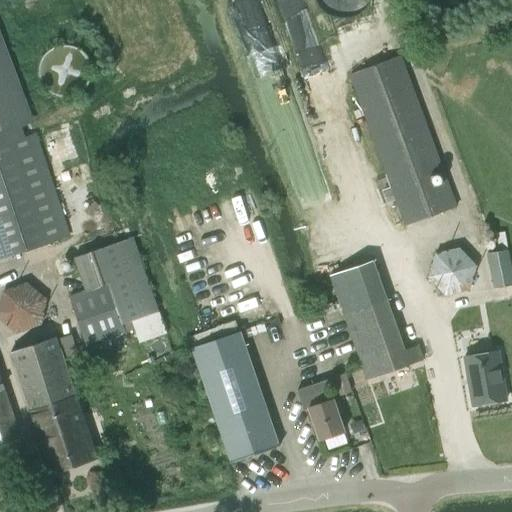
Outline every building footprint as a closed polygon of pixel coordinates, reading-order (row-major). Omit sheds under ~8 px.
[(363,0),(325,0),(327,19),(365,15),(363,0)] [(511,12),(485,19),(489,35),(511,28),(511,12)] [(379,35),(370,16),(338,30),(347,50),(379,35)] [(0,33),(0,130),(20,123),(32,118),(0,33)] [(292,197),(316,191),(279,49),(255,55),(292,197)] [(405,226),(456,207),(401,57),(350,75),(405,226)] [(20,123),(0,130),(0,259),(67,238),(33,136),(25,138),(20,123)] [(358,163),(360,162),(379,218),(394,213),(372,150),(355,156),(358,163)] [(84,294),(70,299),(86,345),(123,332),(120,324),(133,320),(140,342),(164,334),(133,237),(72,259),(84,294)] [(460,249),(436,255),(430,277),(446,294),(469,289),(476,267),(460,249)] [(511,275),(507,250),(487,254),(494,288),(511,284),(511,275)] [(405,350),(374,262),(330,277),(367,380),(424,359),(419,346),(405,350)] [(0,290),(0,310),(9,336),(45,323),(31,280),(0,290)] [(231,463),(278,447),(240,333),(193,348),(231,463)] [(50,473),(95,458),(55,338),(10,353),(50,473)] [(497,351),(464,357),(472,406),(506,400),(497,351)] [(345,375),(333,378),(339,395),(351,391),(345,375)] [(0,442),(19,436),(0,377),(0,442)] [(328,388),(331,387),(329,380),(297,391),(304,411),(309,409),(320,441),(345,432),(334,399),(332,400),(328,388)] [(361,421),(353,424),(357,433),(364,430),(361,421)]
